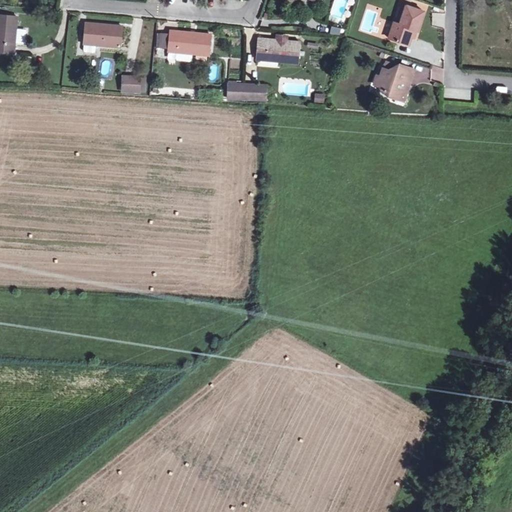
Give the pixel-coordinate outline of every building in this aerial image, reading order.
[(405,3),(398,21),(400,22),(406,24),(412,6),(405,3)] [(400,22),(395,37),(414,44),(418,34),(421,35),(430,13),(412,6),(406,24),(400,22)] [(3,51),(25,54),(30,18),(8,15),(3,51)] [(87,20),(85,41),(85,48),(86,50),(93,50),(95,49),(96,42),(123,45),(125,23),(87,20)] [(174,29),(174,33),(172,47),(172,50),(179,50),(196,52),(211,54),(213,33),(174,29)] [(172,47),(174,33),(164,31),(162,46),(172,47)] [(262,38),(260,58),(301,62),(303,42),(262,38)] [(196,52),(179,50),(178,60),(195,62),(196,52)] [(394,92),(411,98),(421,67),(405,61),(402,68),(391,65),(387,75),(384,75),(381,82),(386,84),(388,88),(395,90),(394,92)] [(135,92),(139,76),(122,72),(118,87),(135,92)] [(139,76),(135,92),(141,93),(145,78),(139,76)] [(238,95),(240,82),(226,81),(224,94),(238,95)] [(240,82),(238,95),(254,97),(255,84),(240,82)] [(314,102),(324,103),(325,94),(314,93),(314,102)]
